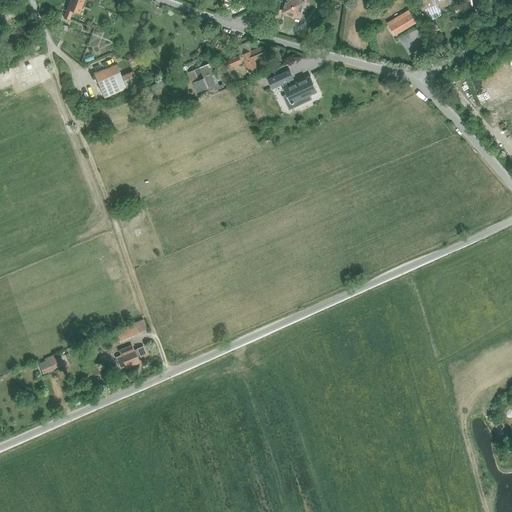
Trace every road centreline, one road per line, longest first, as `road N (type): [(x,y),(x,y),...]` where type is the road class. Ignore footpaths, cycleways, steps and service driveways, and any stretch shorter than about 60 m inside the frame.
road 1 (unclassified): [(0,448),(511,221)]
road 2 (track): [(31,0),(167,374)]
road 3 (residential): [(156,0),(415,80)]
road 4 (unclassified): [(511,187),(415,80)]
